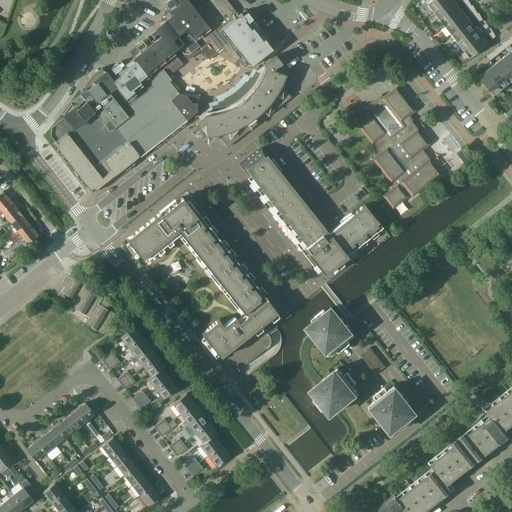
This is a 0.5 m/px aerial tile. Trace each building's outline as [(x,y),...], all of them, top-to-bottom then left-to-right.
[(215,30),(237,13),(227,0),(215,0),(215,1),(214,0),(173,0),(176,3),(170,8),(168,5),(160,19),(162,22),(160,24),(180,49),(184,53),(188,54),(192,51),(192,52),(199,46),(202,50),(205,54),(214,47),(214,45),(214,44),(223,45),(213,33),(215,31),(215,30)] [(430,0),(426,4),(432,12),(447,0),(430,0)] [(447,0),(432,12),(438,19),(457,5),(452,0),(447,0)] [(467,9),(472,14),(476,11),(472,4),(471,5),(467,9)] [(438,19),(444,27),(463,12),(457,5),(438,19)] [(274,46),(254,21),(248,26),(241,17),(247,12),(246,10),(239,15),(237,13),(215,30),(215,31),(213,33),(223,45),(233,58),(233,57),(235,59),(237,60),(239,58),(242,60),(246,66),(249,66),(251,65),(274,46)] [(444,27),(450,35),(469,20),(463,12),(444,27)] [(478,12),(473,16),(478,22),(482,19),(478,12)] [(450,35),(456,42),(475,28),(469,20),(450,35)] [(479,24),(484,30),(488,26),(484,20),(479,24)] [(456,42),(462,50),(481,35),(475,28),(456,42)] [(485,32),(490,37),(494,34),(490,28),(485,32)] [(136,46),(129,51),(133,57),(159,90),(167,84),(170,81),(170,78),(168,75),(173,72),(171,68),(173,67),(172,66),(177,63),(177,58),(174,54),(172,51),(156,30),(142,41),(146,46),(140,51),(136,46)] [(468,58),(487,43),(481,35),(462,50),(468,58)] [(501,43),(502,45),(505,48),(511,44),(507,40),(501,43)] [(497,55),(503,50),(500,46),(493,49),(497,55)] [(490,61),(495,56),(492,52),(486,55),(490,61)] [(501,59),(511,72),(511,57),(509,53),(501,59)] [(207,113),(195,122),(199,128),(200,127),(206,136),(207,136),(217,134),(218,135),(227,147),(232,144),(241,136),(241,137),(242,136),(250,129),(251,129),(259,122),(260,122),(268,115),(268,116),(269,115),(277,108),(277,109),(278,108),(287,101),(287,100),(291,97),(284,88),(281,84),(283,80),(285,74),(277,72),(275,69),(282,63),(278,57),(276,55),(264,64),(266,67),(258,73),(255,72),(252,78),(250,77),(246,83),(245,82),(240,87),(230,95),(224,99),(224,100),(218,102),(218,104),(212,106),(212,109),(207,113)] [(116,74),(110,78),(136,111),(138,113),(146,106),(154,100),(152,97),(155,95),(159,91),(160,92),(159,90),(133,57),(125,64),(114,72),(116,74)] [(478,61),(479,63),(482,67),(488,62),(485,58),(478,61)] [(493,65),(508,83),(511,80),(511,72),(501,59),(493,65)] [(470,68),(474,73),(480,68),(477,64),(470,68)] [(486,71),(500,89),(508,83),(493,65),(486,71)] [(51,127),(50,136),(55,142),(53,143),(75,170),(82,180),(92,193),(115,175),(140,156),(166,135),(187,119),(173,103),(170,99),(171,98),(172,98),(179,93),(170,81),(167,84),(159,90),(160,92),(159,91),(155,95),(152,97),(154,100),(146,106),(138,113),(136,111),(110,78),(109,76),(102,68),(101,69),(92,76),(84,87),(85,89),(80,93),(81,94),(71,102),(70,103),(71,104),(63,114),(65,116),(63,118),(51,127)] [(478,77),(492,96),(500,89),(486,71),(478,77)] [(384,196),(393,207),(407,196),(403,192),(407,189),(412,196),(423,187),(424,188),(430,183),(429,182),(440,174),(429,160),(428,161),(419,151),(428,144),(411,122),(413,120),(412,119),(410,120),(406,116),(414,110),(396,88),(383,98),(381,95),(365,107),(367,110),(354,120),(380,154),(373,159),(391,181),(385,185),(390,191),(384,196)] [(171,98),(170,99),(173,103),(187,119),(195,113),(197,111),(197,108),(197,97),(191,96),(187,96),(187,95),(182,94),(179,93),(172,98),(171,98)] [(261,148),(241,163),(250,175),(247,178),(304,249),(306,247),(310,252),(308,254),(325,275),(348,256),(348,255),(383,227),(365,204),(329,233),(261,148)] [(456,153),(465,165),(470,160),(462,149),(456,153)] [(0,211),(12,202),(3,191),(0,193),(0,211)] [(160,213),(127,239),(142,259),(174,234),(222,295),(238,314),(234,317),(224,325),(219,319),(201,333),(221,357),(241,341),(261,326),(263,328),(271,322),(276,327),(284,320),(269,301),(199,213),(197,215),(182,197),(161,214),(160,213)] [(21,213),(12,202),(0,211),(0,218),(2,217),(2,218),(5,216),(10,222),(21,213)] [(29,224),(21,213),(10,222),(14,227),(11,229),(13,231),(7,236),(3,239),(6,243),(29,224)] [(27,244),(38,235),(29,224),(6,243),(9,246),(13,243),(19,239),(20,240),(23,238),(27,244)] [(90,282),(73,272),(67,281),(65,280),(63,285),(65,286),(61,292),(77,301),(73,307),(89,317),(85,323),(102,333),(114,313),(98,304),(102,297),(86,288),(90,282)] [(355,334),(340,316),(339,317),(332,309),(309,327),(316,336),(314,337),(329,355),(339,347),(340,348),(345,343),(355,334)] [(199,323),(196,319),(190,323),(194,328),(199,323)] [(134,326),(120,337),(128,347),(142,336),(134,326)] [(150,346),(142,336),(128,347),(136,357),(150,346)] [(157,356),(150,346),(136,357),(143,367),(157,356)] [(105,365),(116,357),(112,352),(102,360),(105,365)] [(162,368),(165,366),(157,356),(143,367),(151,376),(147,379),(148,379),(162,368)] [(105,365),(110,370),(120,362),(116,357),(105,365)] [(341,408),(359,393),(351,383),(351,382),(351,381),(350,382),(348,379),(348,378),(347,377),(347,378),(338,367),(320,382),(321,383),(312,390),(331,414),(340,407),(341,408)] [(169,378),(162,368),(148,379),(155,389),(169,378)] [(121,384),(131,376),(127,371),(117,379),(121,384)] [(121,384),(125,390),(135,381),(131,376),(121,384)] [(177,388),(169,378),(155,389),(163,399),(177,388)] [(395,385),(385,392),(384,393),(384,392),(383,393),(383,394),(381,396),(380,395),(379,396),(379,397),(369,405),(384,424),(385,423),(392,431),(415,413),(408,404),(410,403),(395,385)] [(393,496),(388,500),(372,511),(401,511),(405,510),(406,511),(420,511),(448,490),(444,485),(487,451),(489,455),(510,439),(509,438),(502,429),(511,421),(511,386),(484,409),(487,412),(468,427),(469,429),(428,462),(433,467),(396,496),(394,494),(393,496)] [(136,404),(146,396),(142,391),(132,399),(136,404)] [(187,393),(172,404),(180,414),(194,403),(187,393)] [(136,404),(140,409),(150,401),(146,396),(136,404)] [(74,409),(84,422),(95,414),(85,402),(77,409),(76,408),(74,409)] [(188,424),(202,413),(194,403),(180,414),(188,424)] [(74,412),(66,418),(75,430),(84,422),(74,409),(73,411),(74,412)] [(210,423),(202,413),(188,424),(195,434),(210,423)] [(66,418),(58,424),(57,423),(55,425),(65,437),(75,430),(66,418)] [(158,432),(168,424),(164,419),(154,427),(158,432)] [(217,433),(210,423),(195,434),(203,443),(200,446),(214,435),(217,433)] [(158,432),(162,437),(172,429),(168,424),(158,432)] [(54,427),(46,433),(55,445),(65,437),(55,425),(53,426),(54,427)] [(102,436),(104,440),(111,435),(108,431),(102,436)] [(46,433),(38,440),(37,438),(35,440),(45,453),(55,445),(46,433)] [(221,445),(214,435),(200,446),(208,456),(221,445)] [(119,445),(112,437),(101,446),(109,456),(121,446),(120,445),(119,445)] [(173,451),(183,443),(179,438),(169,446),(173,451)] [(35,442),(26,449),(35,461),(45,453),(35,440),(34,441),(35,442)] [(88,447),(91,451),(97,445),(94,442),(88,447)] [(173,451),(177,457),(187,448),(183,443),(173,451)] [(229,455),(221,445),(208,456),(215,466),(229,455)] [(128,457),(122,449),(123,448),(121,446),(109,456),(117,466),(128,457)] [(85,455),(91,451),(88,447),(82,452),(85,455)] [(5,450),(0,453),(0,470),(12,460),(6,452),(5,450)] [(75,457),(68,462),(71,466),(78,461),(75,457)] [(134,465),(128,457),(117,466),(124,476),(137,466),(135,464),(134,465)] [(188,471),(198,463),(194,458),(184,466),(188,471)] [(88,467),(83,461),(79,463),(84,470),(88,467)] [(71,466),(68,462),(62,467),(65,471),(71,466)] [(188,471),(192,476),(203,468),(198,463),(188,471)] [(77,465),(73,468),(78,475),(82,472),(77,465)] [(143,476),(137,469),(138,468),(137,466),(124,476),(132,485),(143,476)] [(8,467),(1,473),(4,476),(11,471),(8,467)] [(55,472),(49,478),(51,482),(58,476),(55,472)] [(94,483),(98,480),(93,474),(89,477),(94,483)] [(150,484),(143,476),(132,485),(139,495),(152,485),(151,483),(150,484)] [(89,488),(92,485),(87,478),(83,481),(89,488)] [(35,490),(26,479),(20,484),(22,487),(13,494),(23,507),(24,508),(25,506),(33,500),(30,495),(35,490)] [(103,487),(98,480),(94,483),(99,490),(103,487)] [(55,482),(43,492),(50,500),(49,501),(50,503),(63,492),(55,482)] [(97,491),(92,485),(89,488),(94,494),(97,491)] [(147,505),(159,496),(153,488),(154,487),(152,485),(139,495),(147,505)] [(52,505),(53,504),(59,511),(70,502),(63,492),(50,503),(52,505)] [(110,503),(113,500),(109,493),(105,496),(110,503)] [(24,508),(23,507),(13,494),(3,502),(10,511),(17,511),(21,509),(22,509),(24,508)] [(104,508),(108,505),(103,498),(99,501),(104,508)] [(119,506),(113,500),(110,503),(115,509),(119,506)] [(10,511),(3,502),(0,504),(0,511),(10,511)] [(70,502),(59,511),(77,511),(78,511),(70,502)]
